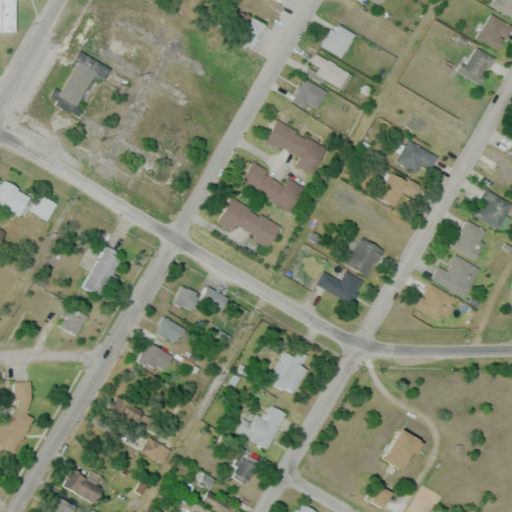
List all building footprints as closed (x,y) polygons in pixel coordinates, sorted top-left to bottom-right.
[(0,0),(0,32),(17,23),(17,0),(0,0)] [(511,0),(493,0),(490,6),(511,16),(511,0)] [(511,26),(490,13),(475,37),(497,50),(511,26)] [(239,41),(250,48),(266,24),(255,17),(239,41)] [(354,34),(333,22),(319,45),(339,58),(354,34)] [(494,57),(473,45),(457,72),(479,84),(494,57)] [(54,101),(74,111),(93,74),(103,79),(109,67),(79,52),(54,101)] [(351,73),(314,53),(305,71),(341,90),(351,73)] [(316,110),(326,89),(301,78),(291,99),(316,110)] [(310,173),(325,147),(276,119),(265,139),(298,158),(294,164),(310,173)] [(420,164),(431,168),(437,154),(404,139),(394,161),(416,172),(420,164)] [(284,181),(249,164),(239,184),(289,209),(301,186),(286,178),(284,181)] [(394,207),(401,192),(414,198),(420,184),(388,170),(376,198),(394,207)] [(0,204),(18,214),(29,193),(0,178),(0,204)] [(503,231),(510,217),(505,215),(511,202),(484,190),(472,216),(503,231)] [(44,221),(56,202),(38,191),(27,210),(44,221)] [(269,244),(280,224),(229,198),(217,222),(232,230),(234,227),(269,244)] [(450,245),(472,258),(487,232),(465,219),(450,245)] [(344,264),(367,276),(382,248),(359,236),(344,264)] [(83,283),(101,293),(122,255),(104,245),(83,283)] [(479,268),(454,254),(445,270),(437,265),(430,278),(463,296),(479,268)] [(314,282),(349,303),(362,280),(344,270),(338,280),(321,269),(314,282)] [(453,297),(428,283),(415,306),(440,321),(453,297)] [(175,301),(190,304),(193,289),(179,286),(175,301)] [(217,311),(226,298),(209,286),(200,299),(217,311)] [(73,335),(87,315),(72,305),(58,324),(73,335)] [(174,342),(182,326),(162,316),(154,332),(174,342)] [(136,358),(161,373),(172,354),(146,339),(136,358)] [(292,393),(306,367),(300,364),(306,353),(288,343),(267,379),(292,393)] [(0,445),(25,446),(27,379),(11,379),(10,417),(0,417),(0,445)] [(142,431),(150,412),(114,396),(105,415),(142,431)] [(251,422),(240,416),(233,431),(267,447),(284,410),(270,404),(264,416),(256,412),(251,422)] [(400,469),(421,441),(402,426),(381,455),(400,469)] [(230,472),(244,481),(256,463),(242,454),(230,472)] [(62,481),(91,503),(102,489),(73,466),(62,481)] [(381,506),(390,490),(379,484),(370,499),(381,506)] [(46,511),(69,511),(74,506),(57,495),(46,511)] [(296,511),(313,511),(305,503),(296,511)]
